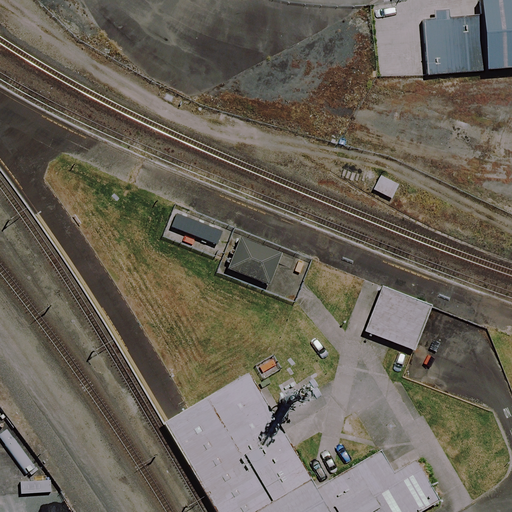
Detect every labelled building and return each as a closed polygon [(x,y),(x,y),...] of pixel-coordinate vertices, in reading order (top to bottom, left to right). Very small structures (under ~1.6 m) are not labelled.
[(511,0),(506,0),(466,3),(467,21),(411,25),(415,81),(511,75),(511,0)] [(399,186),(381,177),(374,191),(392,200),(399,186)] [(225,234),(177,212),(170,229),(218,250),(225,234)] [(279,260),(239,243),(227,273),(267,289),(279,260)] [(427,311),(376,291),(360,333),(389,344),(411,352),(419,332),(427,311)] [(248,511),(421,511),(439,502),(416,461),(393,474),(380,451),(332,478),(312,490),(289,448),(249,379),(205,404),(262,504),(248,511)] [(248,511),(262,504),(205,404),(165,427),(213,511),(248,511)]
